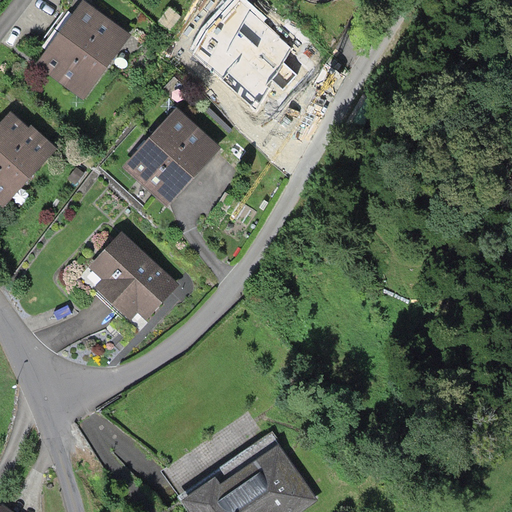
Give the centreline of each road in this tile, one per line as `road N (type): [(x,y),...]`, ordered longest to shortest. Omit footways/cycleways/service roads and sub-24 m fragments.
road 1 (track): [(47,427),(189,328),(241,275),(407,0)]
road 2 (residential): [(0,318),(76,511)]
